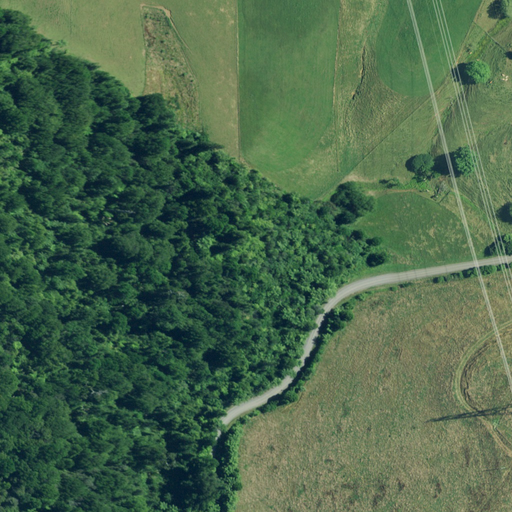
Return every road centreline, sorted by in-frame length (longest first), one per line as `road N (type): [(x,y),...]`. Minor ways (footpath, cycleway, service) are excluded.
road 1 (unclassified): [(214,511),(217,432),(232,412),(293,372),(301,348),(351,289),(511,250)]
road 2 (track): [(511,322),(472,350),(457,382),(467,409),(511,449)]
